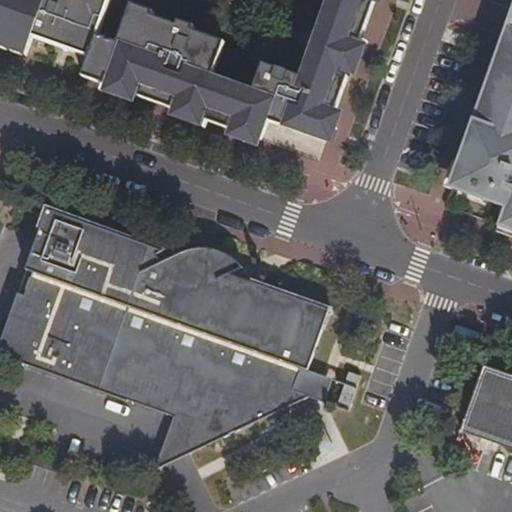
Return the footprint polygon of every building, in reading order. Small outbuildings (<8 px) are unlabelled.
[(0,0),(0,47),(27,57),(34,39),(91,58),(99,36),(111,0),(0,0)] [(319,0),(328,3),(302,76),(264,62),(253,91),(214,77),(226,43),(195,32),(196,27),(179,21),(178,26),(154,18),(156,13),(132,5),(119,43),(99,36),(84,77),(107,86),(109,79),(143,91),(141,98),(174,110),(176,103),(210,115),(208,122),(247,136),(249,130),(265,135),(270,122),(320,140),(323,131),(329,133),(348,82),(342,80),(354,44),(360,47),(376,0),(319,0)] [(229,16),(223,31),(238,36),(243,22),(229,16)] [(476,123),(454,188),(510,207),(503,227),(511,230),(511,22),(511,24),(506,39),(511,41),(506,58),(500,56),(485,97),(491,99),(482,126),(476,123)] [(354,44),(342,80),(348,82),(360,47),(354,44)] [(107,86),(141,98),(143,91),(109,79),(107,86)] [(491,99),(485,97),(476,123),(482,126),(491,99)] [(174,110),(208,122),(210,115),(176,103),(174,110)] [(249,130),(247,136),(263,141),(265,135),(249,130)] [(323,131),(320,140),(326,142),(329,133),(323,131)] [(193,453),(308,397),(292,391),(299,368),(307,370),(330,310),(252,283),(231,275),(244,269),(225,251),(218,249),(205,249),(197,250),(161,264),(156,255),(166,251),(47,209),(40,229),(6,325),(0,342),(0,355),(12,360),(173,417),(193,453)] [(445,352),(469,360),(476,339),(452,330),(445,352)] [(292,391),(308,397),(316,399),(324,402),(332,380),(323,376),(307,370),(299,368),(292,391)] [(511,381),(481,370),(459,435),(474,440),(511,453),(511,381)] [(360,376),(348,372),(336,407),(349,411),(360,376)] [(163,468),(193,453),(173,417),(158,462),(155,471),(163,468)]
